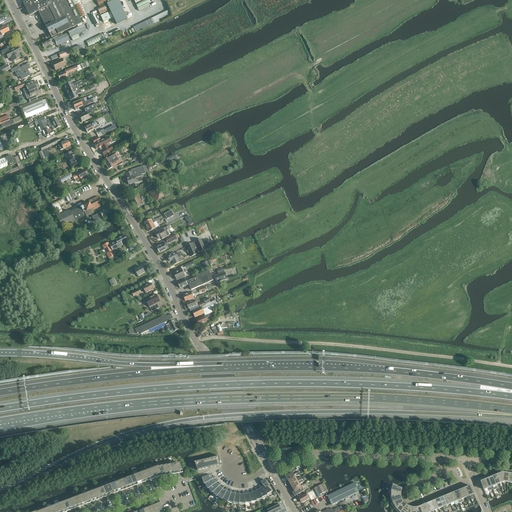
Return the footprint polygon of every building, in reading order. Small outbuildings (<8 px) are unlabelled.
[(29,0),(22,4),(24,8),(26,7),(30,16),(38,11),(60,0),(29,0)] [(60,0),(38,11),(49,33),(51,38),(72,28),(81,23),(69,0),(60,0)] [(118,0),(114,0),(106,4),(116,24),(127,19),(118,0)] [(143,0),(135,4),(137,9),(150,3),(148,0),(143,0)] [(86,15),(81,3),(74,7),(80,18),(86,15)] [(99,15),(107,11),(104,5),(97,8),(99,15)] [(168,11),(133,27),(136,33),(171,16),(168,11)] [(100,16),(103,22),(110,19),(107,13),(100,16)] [(99,24),(94,15),(90,17),(95,25),(99,24)] [(104,23),(106,29),(113,26),(110,20),(104,23)] [(77,34),(86,30),(83,25),(68,32),(70,37),(71,37),(72,41),(79,38),(77,34)] [(0,38),(2,37),(1,35),(9,32),(6,26),(0,28),(0,38)] [(58,36),(53,38),(55,43),(57,46),(61,45),(61,46),(69,43),(68,41),(69,41),(67,36),(66,34),(63,35),(62,34),(58,36)] [(102,34),(86,42),(89,47),(104,39),(102,34)] [(1,52),(2,55),(5,54),(8,59),(10,58),(12,62),(20,57),(18,52),(20,51),(18,47),(11,51),(9,48),(1,52)] [(58,54),(60,58),(75,52),(73,48),(58,54)] [(65,66),(61,59),(52,63),(55,70),(65,66)] [(30,75),(27,70),(29,69),(27,65),(20,69),(19,66),(11,70),(12,73),(15,72),(18,77),(20,76),(22,80),(30,75)] [(60,74),(57,75),(58,78),(58,79),(58,80),(59,80),(60,81),(63,80),(67,78),(66,75),(77,71),(78,70),(77,67),(77,66),(64,71),(65,72),(60,74)] [(24,94),(26,93),(39,88),(36,81),(26,85),(27,88),(23,90),(24,94)] [(71,82),(64,85),(64,86),(64,87),(65,89),(66,90),(78,85),(77,85),(76,83),(74,84),(74,85),(73,86),(71,82)] [(78,85),(66,90),(66,92),(67,95),(68,95),(79,90),(78,88),(82,86),(81,84),(78,85)] [(30,103),(37,100),(35,96),(41,93),(39,88),(26,93),(30,103)] [(79,90),(68,95),(69,97),(68,97),(69,100),(70,100),(70,101),(78,97),(77,95),(81,93),(80,90),(79,90)] [(21,106),(22,109),(26,119),(28,124),(32,122),(30,117),(48,110),(44,100),(42,101),(41,98),(37,100),(30,103),(21,106)] [(80,100),(72,104),(72,105),(73,106),(73,107),(75,110),(82,107),(83,108),(94,104),(92,99),(85,102),(83,99),(80,100)] [(84,114),(79,117),(80,119),(79,120),(80,121),(81,122),(89,119),(87,115),(92,113),(91,110),(96,108),(94,104),(83,108),(85,112),(86,113),(84,114)] [(14,124),(14,123),(20,120),(19,117),(13,120),(12,119),(10,120),(7,115),(0,118),(0,124),(1,128),(11,124),(11,125),(14,124)] [(44,118),(38,120),(42,131),(43,131),(46,136),(50,134),(47,129),(46,129),(44,123),(45,122),(44,118)] [(48,124),(50,127),(51,126),(53,130),(60,127),(56,118),(51,121),(49,122),(50,123),(48,124)] [(94,123),(85,128),(87,133),(95,129),(94,127),(96,126),(94,123)] [(102,129),(96,132),(97,135),(102,133),(103,136),(116,129),(114,126),(103,131),(102,129)] [(41,151),(46,149),(57,144),(60,142),(59,138),(40,148),(41,151)] [(108,143),(110,142),(108,138),(94,145),(96,149),(99,148),(99,149),(100,148),(104,156),(112,151),(108,143)] [(60,142),(57,144),(58,146),(60,151),(63,149),(70,146),(68,141),(61,144),(60,142)] [(36,149),(27,153),(29,159),(39,155),(40,158),(41,160),(45,158),(42,151),(38,153),(36,149)] [(71,168),(80,163),(78,160),(75,155),(73,156),(71,152),(64,156),(66,160),(67,160),(71,168)] [(114,161),(120,158),(116,153),(103,160),(106,165),(114,160),(114,161)] [(178,159),(175,154),(166,158),(168,162),(169,161),(170,163),(178,159)] [(0,170),(16,164),(18,167),(4,173),(5,175),(23,168),(22,166),(21,166),(17,157),(14,158),(14,157),(10,156),(0,159),(0,170)] [(116,167),(123,163),(120,158),(114,161),(114,160),(106,165),(108,169),(115,165),(116,167)] [(142,175),(145,173),(143,167),(131,171),(132,172),(126,174),(128,179),(127,180),(129,185),(137,182),(135,178),(143,176),(142,175)] [(80,179),(87,175),(84,170),(77,174),(73,177),(76,182),(80,180),(80,179)] [(71,177),(69,174),(59,179),(61,183),(71,177)] [(154,203),(170,194),(168,191),(162,193),(159,187),(149,193),(154,203)] [(72,193),(65,196),(67,202),(74,199),(72,193)] [(131,199),(136,209),(144,205),(142,202),(144,201),(146,201),(145,198),(143,196),(142,197),(140,197),(139,195),(131,199)] [(79,208),(79,207),(69,211),(63,213),(59,205),(64,203),(62,199),(51,204),(53,208),(57,216),(56,217),(61,228),(74,222),(74,221),(84,217),(84,218),(94,213),(93,210),(102,206),(98,197),(88,201),(89,203),(79,208)] [(96,215),(92,217),(95,223),(96,222),(98,226),(100,225),(98,221),(99,221),(98,219),(102,217),(102,218),(111,213),(108,208),(96,215)] [(174,216),(171,210),(164,214),(167,220),(174,216)] [(151,220),(144,224),(147,228),(154,224),(154,225),(156,224),(160,222),(159,220),(163,218),(162,216),(154,220),(154,219),(151,220)] [(168,227),(156,234),(159,239),(161,238),(162,240),(168,237),(167,237),(170,235),(167,231),(171,229),(169,226),(168,227)] [(157,248),(160,253),(169,249),(167,245),(177,239),(175,235),(166,240),(167,242),(157,248)] [(109,243),(102,246),(106,253),(108,258),(109,259),(115,255),(113,251),(123,246),(122,244),(127,242),(124,236),(116,241),(117,242),(111,246),(109,243)] [(201,239),(196,242),(201,253),(206,250),(201,239)] [(192,244),(187,246),(192,257),(201,253),(196,242),(192,244)] [(174,265),(183,261),(179,252),(176,254),(176,253),(168,257),(170,262),(172,261),(174,265)] [(145,273),(142,267),(136,270),(135,269),(131,271),(132,274),(136,272),(138,277),(145,273)] [(173,273),(177,281),(185,277),(182,269),(173,273)] [(219,275),(215,276),(217,282),(227,279),(225,273),(223,269),(217,271),(219,275)] [(178,283),(180,289),(189,285),(191,290),(213,280),(211,275),(209,270),(196,276),(197,277),(186,282),(185,280),(178,283)] [(151,284),(141,288),(142,291),(144,290),(146,293),(154,290),(153,289),(154,288),(154,287),(153,286),(152,286),(151,284)] [(191,293),(184,296),(185,299),(184,299),(185,301),(186,301),(186,302),(189,300),(193,299),(192,295),(195,294),(194,292),(191,293)] [(152,312),(159,308),(157,305),(156,304),(160,302),(159,300),(159,299),(158,297),(157,297),(156,295),(146,300),(149,307),(152,312)] [(205,302),(199,305),(200,307),(210,303),(208,298),(204,300),(205,302)] [(190,302),(187,304),(189,309),(197,306),(195,300),(194,301),(193,299),(189,300),(190,302)] [(195,318),(204,314),(212,310),(218,307),(215,301),(192,312),(195,318)] [(204,314),(205,317),(204,317),(196,320),(198,323),(197,324),(198,325),(199,326),(207,323),(205,319),(209,317),(208,315),(213,313),(212,310),(204,314)] [(143,327),(142,326),(135,329),(137,334),(140,333),(140,334),(173,319),(171,314),(143,327)] [(173,332),(178,330),(174,321),(169,324),(166,326),(170,333),(173,332)] [(221,465),(220,465),(219,457),(220,457),(210,459),(208,460),(195,463),(198,471),(221,465)] [(295,477),(300,475),(298,472),(294,475),(293,473),(284,478),(287,483),(295,477)] [(205,485),(213,479),(213,480),(215,478),(214,476),(212,478),(210,475),(205,477),(204,476),(200,478),(201,480),(202,479),(203,483),(204,483),(204,485),(205,485)] [(298,482),(303,479),(302,478),(301,479),(300,478),(297,479),(295,477),(287,483),(288,486),(290,484),(291,486),(298,482)] [(208,489),(215,483),(216,483),(218,481),(217,480),(215,482),(213,480),(213,479),(205,485),(206,488),(207,487),(208,489)] [(301,486),(299,484),(303,482),(302,480),(303,480),(303,479),(298,482),(291,486),(292,487),(290,488),(292,491),(301,486)] [(264,486),(262,488),(267,495),(272,492),(271,491),(271,490),(269,488),(268,488),(267,487),(269,486),(265,480),(261,482),(263,485),(264,486)] [(213,494),(219,486),(219,487),(221,484),(219,483),(218,485),(216,483),(215,483),(208,489),(210,492),(211,492),(212,494),(213,494)] [(332,505),(359,492),(354,483),(327,496),(332,505)] [(324,491),(323,489),(326,488),(324,484),(314,489),(315,490),(319,497),(321,496),(319,493),(324,491)] [(217,497),(222,489),(223,489),(224,487),(223,486),(221,488),(219,487),(219,486),(213,494),(215,496),(216,496),(217,497)] [(262,488),(260,486),(259,487),(261,489),(258,490),(258,491),(262,499),(266,498),(265,497),(268,496),(267,495),(262,488)] [(295,496),(305,490),(302,486),(301,487),(301,486),(292,491),(295,496)] [(226,491),(227,492),(228,489),(226,488),(225,491),(223,489),(222,489),(217,497),(220,499),(221,499),(222,500),(226,491)] [(258,491),(258,490),(256,488),(255,489),(257,491),(254,492),(254,493),(257,502),(260,501),(260,500),(263,499),(262,499),(258,491)] [(231,493),(232,490),(230,490),(230,492),(227,492),(226,491),(222,500),(225,502),(226,501),(228,502),(231,493)] [(254,493),(254,492),(253,490),(251,490),(252,493),(250,494),(249,494),(251,503),(255,503),(255,502),(257,502),(254,493)] [(235,494),(236,494),(236,491),(234,491),(234,494),(231,493),(228,502),(231,504),(232,503),(234,504),(235,494)] [(462,499),(459,491),(455,492),(458,501),(459,504),(463,502),(462,499)] [(310,499),(307,494),(299,498),(302,503),(310,499)] [(395,510),(404,503),(403,502),(403,501),(402,500),(392,504),(395,510)] [(397,511),(401,511),(406,505),(405,504),(404,503),(395,510),(397,511)]
